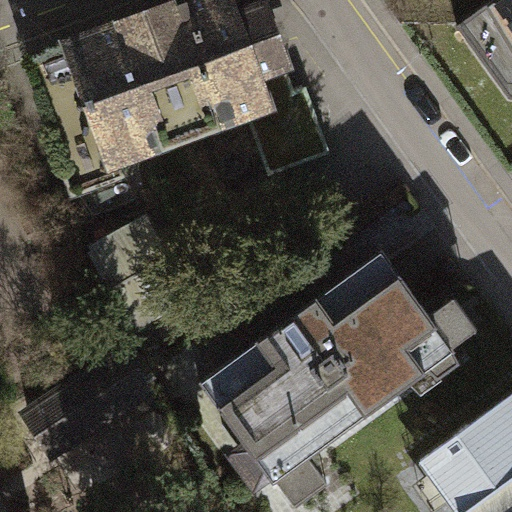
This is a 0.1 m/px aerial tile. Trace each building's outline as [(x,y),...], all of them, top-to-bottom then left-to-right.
[(237,15),(231,0),(198,0),(127,25),(33,57),(72,187),(91,212),(144,190),(135,152),(249,112),(270,105),(258,74),(283,65),(274,36),(264,6),(237,15)] [(511,0),(494,0),(459,24),(509,94),(511,94),(511,0)] [(270,105),(249,112),(271,173),(330,152),(307,87),(292,92),(283,65),(258,74),(270,105)] [(146,219),(92,247),(132,324),(186,296),(146,219)] [(379,253),(203,382),(273,478),(450,349),(379,253)] [(122,350),(28,411),(52,448),(146,387),(122,350)] [(511,511),(511,395),(423,461),(459,511),(511,511)]
